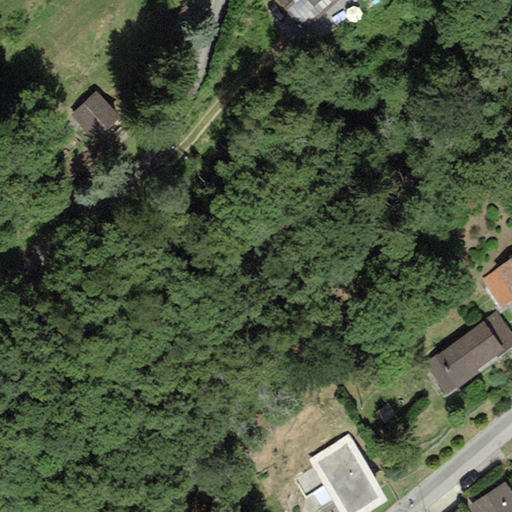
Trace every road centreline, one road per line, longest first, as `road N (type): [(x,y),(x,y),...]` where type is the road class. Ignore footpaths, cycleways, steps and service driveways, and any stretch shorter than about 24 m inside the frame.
road 1 (unclassified): [(0,288),(143,166),(179,111),(220,0)]
road 2 (tertiary): [(406,511),(511,421)]
